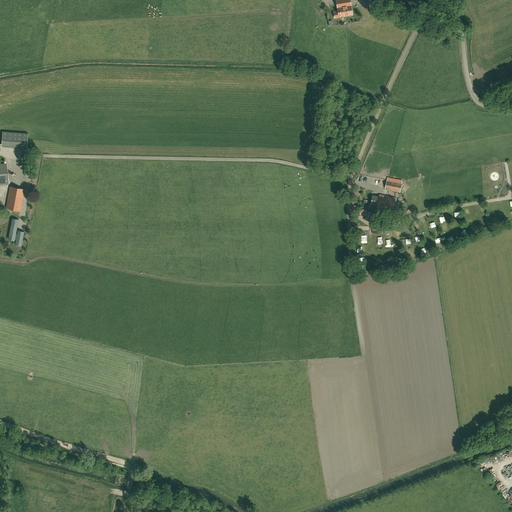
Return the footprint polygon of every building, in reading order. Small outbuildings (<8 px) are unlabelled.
[(335,17),(352,15),(349,0),(336,0),(338,11),(334,12),(335,17)] [(28,149),(29,133),(3,132),(2,147),(28,149)] [(0,185),(9,184),(7,163),(0,163),(0,185)] [(30,176),(32,164),(25,163),(24,175),(30,176)] [(385,190),(396,192),(400,193),(402,183),(387,180),(385,190)] [(10,187),(6,208),(20,211),(24,190),(10,187)] [(383,200),(384,195),(380,194),(379,197),(373,196),(371,204),(378,205),(377,207),(379,208),(380,204),(386,205),(386,201),(384,200),(383,200)] [(380,204),(379,208),(393,211),(396,198),(384,195),(383,200),(384,200),(386,201),(386,205),(380,204)] [(12,218),(8,238),(22,241),(24,233),(23,233),(23,232),(20,232),(19,235),(15,234),(18,220),(12,218)] [(511,465),(492,482),(497,487),(511,474),(511,465)]
